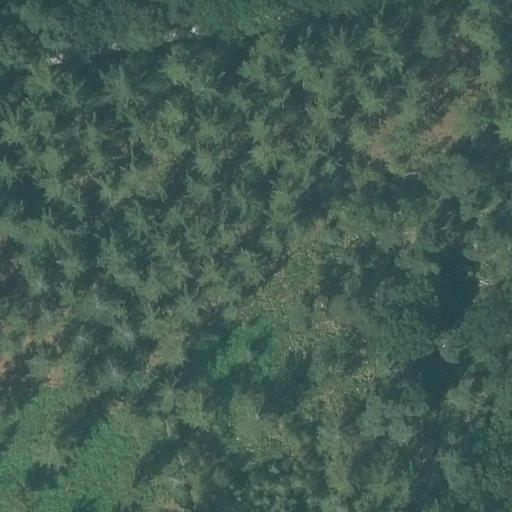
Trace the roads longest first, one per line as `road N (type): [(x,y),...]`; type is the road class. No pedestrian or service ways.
road 1 (track): [(103,0),(88,56),(83,207),(139,344),(191,511)]
road 2 (track): [(331,0),(88,56),(0,64)]
